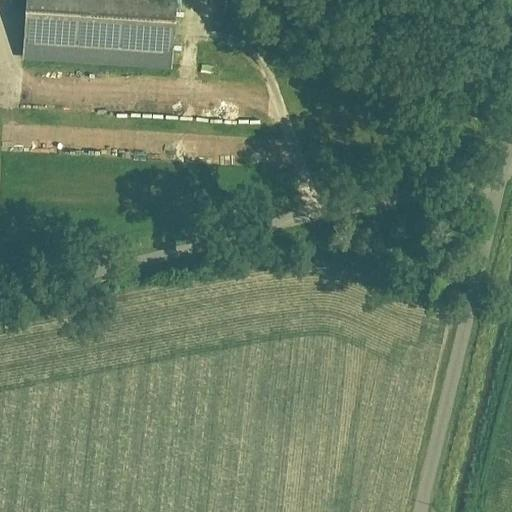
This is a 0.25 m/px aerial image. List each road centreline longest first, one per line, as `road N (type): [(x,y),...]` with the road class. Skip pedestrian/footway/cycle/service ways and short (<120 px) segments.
road 1 (unclassified): [(511,155),(468,186),(0,291)]
road 2 (residential): [(511,158),(418,511)]
